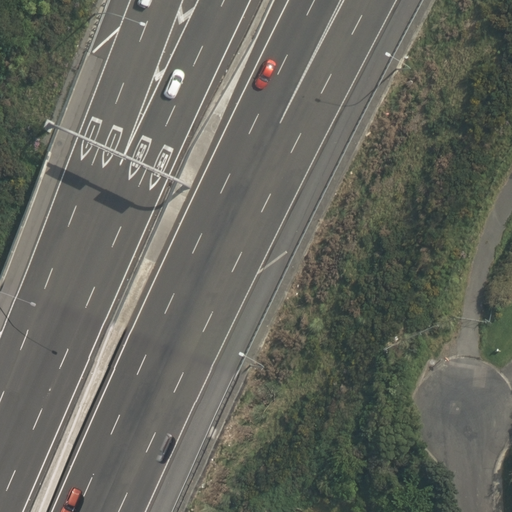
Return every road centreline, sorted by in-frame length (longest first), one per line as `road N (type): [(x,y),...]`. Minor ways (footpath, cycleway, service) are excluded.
road 1 (motorway): [(0,462),(221,0)]
road 2 (motorway): [(369,0),(228,273),(144,412)]
road 3 (motorway): [(0,443),(47,273),(152,0)]
road 4 (motorway): [(322,0),(144,412)]
